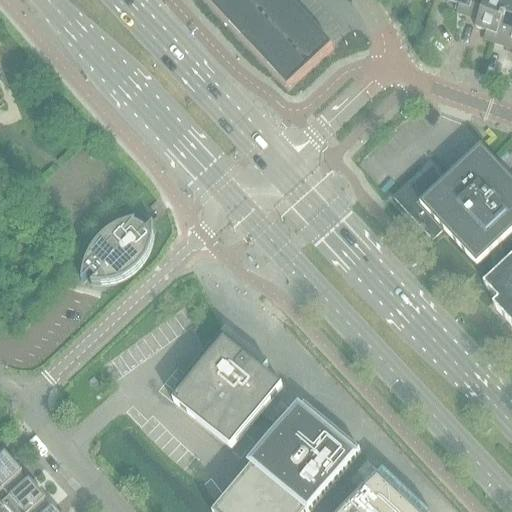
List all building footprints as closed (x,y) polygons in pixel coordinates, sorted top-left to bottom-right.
[(287,0),(203,0),(288,90),(333,49),(287,0)] [(448,0),(448,1),(459,5),(456,13),(466,17),(471,0),(448,0)] [(471,0),(466,17),(477,21),(475,27),(485,31),(483,39),(493,43),(507,2),(500,0),(471,0)] [(511,3),(507,2),(493,43),(511,49),(511,3)] [(445,182),(429,165),(396,196),(394,198),(395,199),(433,240),(443,230),(477,266),(491,253),(501,243),(511,232),(511,182),(482,150),(481,149),(479,150),(445,182)] [(86,266),(82,285),(90,277),(96,282),(92,286),(101,287),(111,286),(119,283),(126,280),(132,276),(138,270),(143,264),(147,258),(153,243),(154,234),(153,226),(147,232),(134,225),(136,223),(125,226),(115,231),(102,240),(92,252),(86,266)] [(511,258),(505,265),(495,274),(483,285),(498,301),(493,306),(511,326),(511,258)] [(174,404),(201,426),(232,450),(259,415),(282,387),(263,372),(268,365),(258,357),(253,363),(251,361),(255,355),(225,331),(208,355),(210,357),(174,404)] [(305,406),(252,470),(216,511),(310,511),(360,452),(305,406)] [(5,455),(0,459),(0,504),(1,506),(29,482),(28,481),(27,482),(21,475),(22,474),(5,455)] [(424,511),(384,474),(348,511),(424,511)] [(29,482),(1,506),(2,508),(4,506),(9,511),(49,511),(53,509),(52,508),(51,509),(44,502),(45,501),(29,482)]
